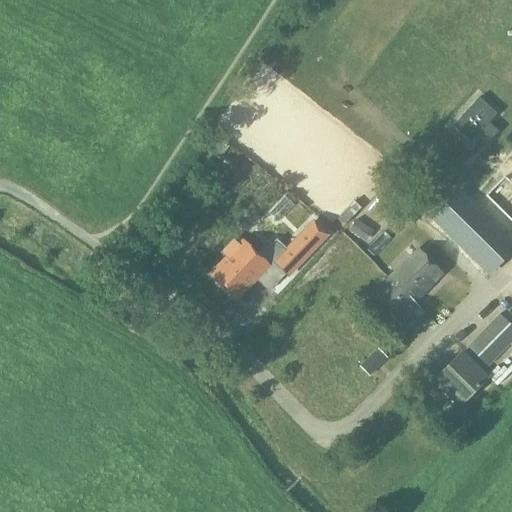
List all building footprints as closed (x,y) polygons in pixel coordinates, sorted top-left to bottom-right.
[(201,148),(213,157),(224,142),(212,133),(201,148)] [(467,167),(462,180),(473,185),(479,172),(467,167)] [(486,198),(511,223),(511,184),(505,178),(486,198)] [(431,220),(488,276),(511,252),(511,243),(460,191),(431,220)] [(356,221),(348,232),(362,241),(370,230),(356,221)] [(242,244),(211,276),(235,299),(266,268),(266,267),(272,260),(275,263),(288,276),(325,237),(312,224),(286,252),(276,242),(258,260),(242,244)] [(388,279),(414,304),(443,275),(417,249),(388,279)] [(419,309),(414,304),(388,279),(371,296),(401,327),(419,309)] [(511,334),(496,318),(467,348),(488,368),(511,343),(511,334)] [(388,359),(377,349),(359,367),(369,377),(388,359)] [(461,351),(432,381),(460,409),(489,379),(461,351)]
